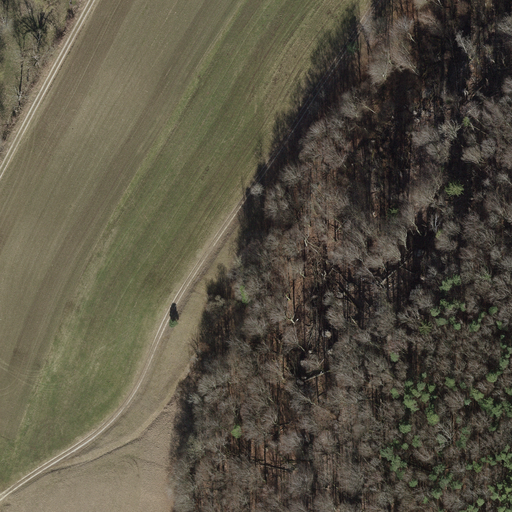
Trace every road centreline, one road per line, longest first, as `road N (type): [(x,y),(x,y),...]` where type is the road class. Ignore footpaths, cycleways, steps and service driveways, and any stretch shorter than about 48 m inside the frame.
road 1 (track): [(380,0),(171,315),(137,391),(104,429),(0,498)]
road 2 (track): [(0,178),(93,0)]
